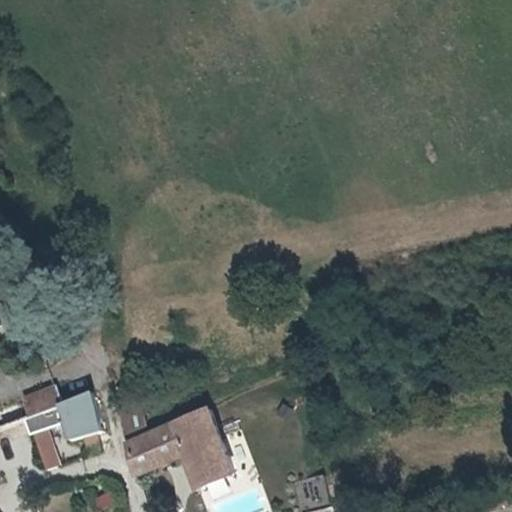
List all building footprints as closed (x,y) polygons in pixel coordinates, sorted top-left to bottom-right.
[(0,411),(6,428),(67,404),(58,385),(0,407),(0,411)] [(0,511),(0,452),(14,448),(13,443),(19,440),(21,441),(24,442),(27,442),(30,442),(33,440),(34,437),(34,434),(69,421),(75,442),(107,432),(99,402),(97,393),(67,404),(6,428),(0,430),(0,511)] [(145,430),(142,409),(123,412),(125,432),(145,430)] [(203,491),(238,476),(214,410),(133,445),(140,478),(191,455),(203,491)] [(299,483),(305,511),(317,511),(335,508),(328,476),(299,483)] [(114,493),(96,501),(100,511),(108,511),(120,507),(114,493)]
